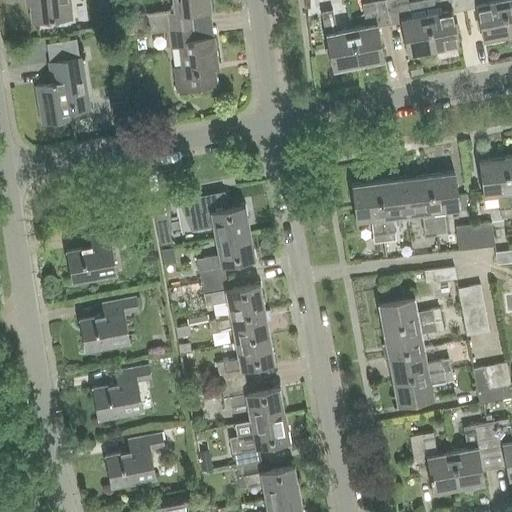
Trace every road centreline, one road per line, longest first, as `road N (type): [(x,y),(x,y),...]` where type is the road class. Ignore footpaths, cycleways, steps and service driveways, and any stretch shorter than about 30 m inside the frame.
road 1 (residential): [(345,511),(272,124)]
road 2 (residential): [(5,177),(272,124)]
road 3 (residential): [(272,124),(511,77)]
road 4 (unclassified): [(64,511),(26,317)]
road 5 (unclassified): [(26,317),(5,177)]
road 6 (residential): [(272,124),(257,0)]
